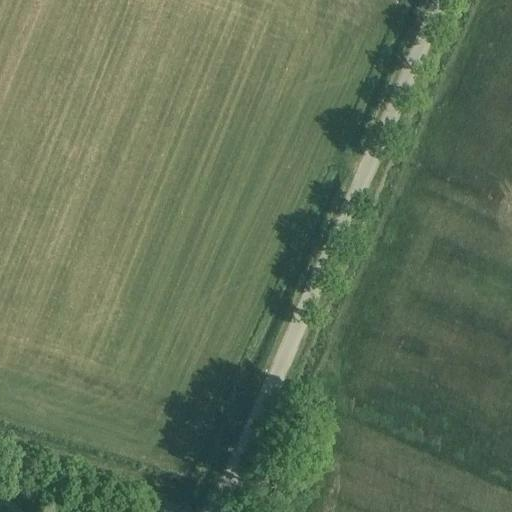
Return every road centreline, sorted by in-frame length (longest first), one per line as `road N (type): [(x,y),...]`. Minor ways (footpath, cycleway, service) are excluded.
road 1 (unclassified): [(218,511),(438,0)]
road 2 (track): [(163,511),(0,455)]
